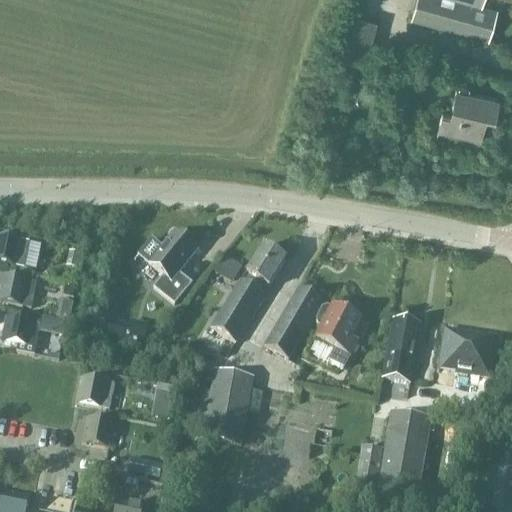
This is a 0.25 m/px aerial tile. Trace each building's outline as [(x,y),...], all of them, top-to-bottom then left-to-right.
[(415,0),(409,20),(486,43),(495,10),(480,6),(481,0),(415,0)] [(375,22),(343,13),(335,42),(367,51),(375,22)] [(470,75),(460,73),(457,83),(467,85),(470,75)] [(491,119),(495,100),(455,91),(450,115),(441,113),(436,132),(477,141),(482,117),(491,119)] [(172,230),(158,247),(150,240),(138,254),(160,273),(150,286),(171,303),(189,282),(176,271),(194,249),(172,230)] [(28,243),(21,241),(0,237),(0,263),(13,266),(13,269),(22,271),(28,243)] [(237,279),(207,327),(233,343),(263,295),(255,289),(260,282),(267,286),(283,260),(260,246),(239,280),(237,279)] [(83,254),(73,252),(70,267),(80,269),(83,254)] [(36,284),(26,282),(0,277),(0,302),(20,306),(19,309),(31,311),(36,284)] [(74,288),(63,286),(61,297),(72,299),(74,288)] [(287,362),(323,304),(298,289),(262,346),(287,362)] [(351,340),(360,324),(351,319),(350,314),(344,310),(342,314),(331,308),(313,342),(324,348),(319,356),(341,369),(356,343),(351,340)] [(39,324),(33,322),(5,318),(1,342),(16,345),(14,354),(33,357),(38,333),(39,324)] [(40,319),(39,324),(38,333),(62,337),(64,324),(40,319)] [(110,323),(106,342),(144,351),(150,327),(130,322),(128,327),(110,323)] [(407,385),(417,327),(390,323),(380,380),(407,385)] [(486,379),(492,338),(443,330),(434,384),(451,387),(453,374),(486,379)] [(208,384),(198,439),(240,447),(245,415),(249,393),(251,381),(205,373),(204,383),(208,384)] [(95,374),(94,381),(105,384),(107,384),(108,377),(95,374)] [(113,386),(105,385),(105,384),(94,381),(79,378),(74,402),(99,408),(98,411),(107,413),(113,386)] [(388,412),(381,453),(360,449),(353,489),(374,493),(414,500),(428,420),(388,412)] [(106,450),(112,425),(85,419),(80,444),(106,450)] [(0,490),(0,511),(20,511),(24,495),(0,490)] [(144,511),(145,509),(138,508),(139,503),(114,499),(112,511),(144,511)]
